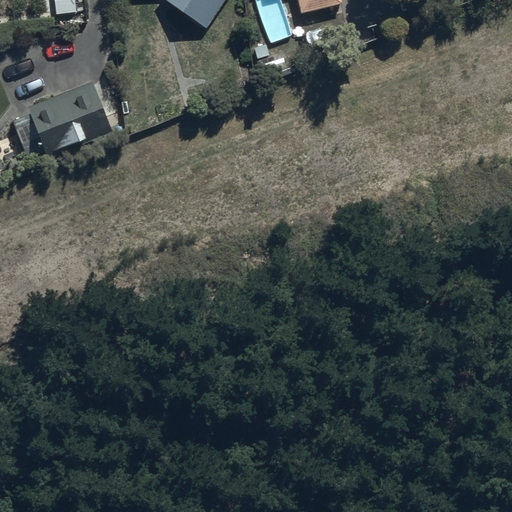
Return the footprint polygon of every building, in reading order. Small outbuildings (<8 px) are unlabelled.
[(73,0),(54,0),(56,9),(74,7),(73,0)] [(173,0),(204,23),(219,0),(173,0)] [(295,0),(297,8),(334,0),(295,0)] [(406,0),(384,0),(389,11),(408,3),(406,0)] [(38,39),(4,39),(4,55),(39,55),(38,39)] [(25,100),(29,109),(10,116),(25,154),(43,147),(47,159),(112,134),(90,76),(25,100)]
